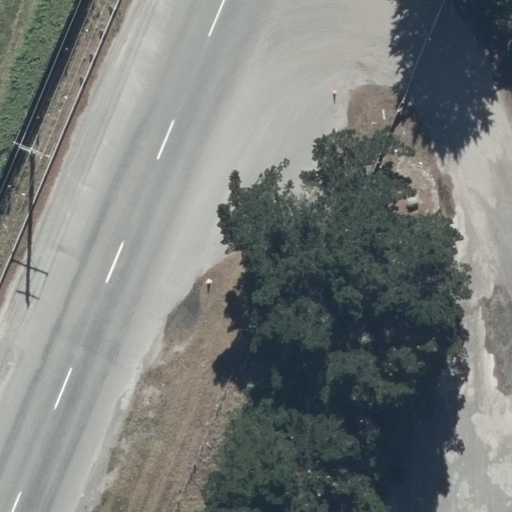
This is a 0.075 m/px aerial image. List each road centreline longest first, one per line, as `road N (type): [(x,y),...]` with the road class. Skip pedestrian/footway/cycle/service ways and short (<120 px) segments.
road 1 (unclassified): [(231,0),(18,511)]
road 2 (unknown): [(511,408),(474,192),(419,62),(344,0)]
